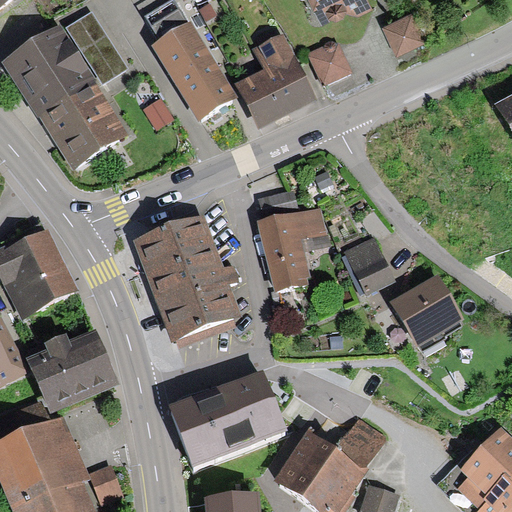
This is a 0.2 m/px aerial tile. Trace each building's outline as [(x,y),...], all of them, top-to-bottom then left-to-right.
[(0,0),(0,8),(11,0),(0,0)] [(172,0),(146,17),(164,44),(192,26),(174,0),(172,0)] [(368,0),(310,0),(323,26),(330,23),(330,21),(336,22),(345,19),(346,13),(358,17),(373,10),(368,0)] [(92,12),(66,28),(102,85),(128,68),(92,12)] [(427,48),(414,15),(384,28),(397,60),(427,48)] [(61,25),(3,62),(40,120),(98,84),(61,25)] [(164,44),(154,50),(200,124),(240,99),(194,25),(192,26),(164,44)] [(318,100),(284,33),(253,49),(264,71),(237,84),(260,129),(318,100)] [(340,42),(309,55),(323,87),(354,73),(340,42)] [(98,84),(40,120),(72,171),(130,134),(98,84)] [(511,96),(498,105),(511,129),(511,96)] [(165,99),(147,108),(158,128),(176,119),(165,99)] [(327,172),(314,178),(320,190),(333,184),(327,172)] [(298,210),(294,191),(259,199),(264,218),(298,210)] [(322,210),(258,226),(276,295),(306,288),(305,282),(309,280),(303,256),(332,248),(322,210)] [(203,217),(133,243),(159,312),(171,343),(178,341),(180,348),(236,327),(234,321),(243,318),(230,285),(240,281),(235,268),(224,272),(203,217)] [(48,228),(15,245),(14,242),(0,248),(0,276),(22,320),(79,291),(48,228)] [(375,244),(346,255),(362,296),(391,284),(375,244)] [(439,274),(391,301),(421,351),(464,326),(460,320),(464,318),(439,274)] [(2,317),(0,317),(0,391),(32,375),(2,317)] [(120,385),(96,329),(70,340),(68,333),(45,343),(47,348),(27,357),(52,414),(120,385)] [(265,372),(169,408),(193,474),(290,438),(265,372)] [(51,429),(43,408),(0,425),(0,474),(15,511),(97,511),(96,510),(122,499),(110,471),(88,480),(65,423),(51,429)] [(336,449),(307,429),(288,459),(271,484),(313,511),(341,511),(351,498),(371,468),(367,466),(387,438),(357,418),(336,449)] [(511,511),(511,444),(501,433),(464,470),(459,464),(437,486),(463,511),(511,511)] [(393,511),(399,495),(369,485),(359,511),(393,511)] [(261,511),(261,499),(205,503),(205,511),(261,511)]
